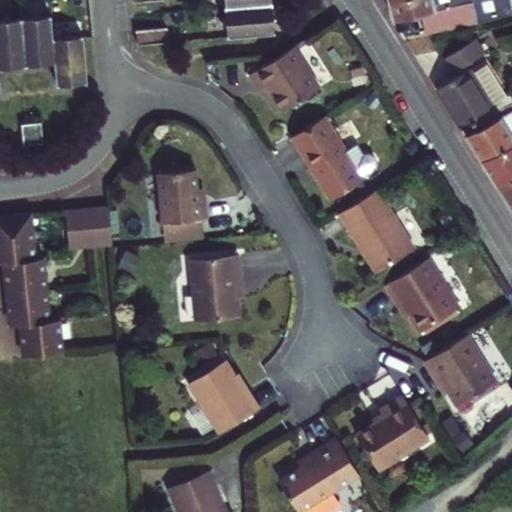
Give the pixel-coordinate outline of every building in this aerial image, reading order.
[(220,0),(220,1),(227,7),(229,23),(223,30),(230,36),(230,45),(280,40),(275,0),(220,0)] [(486,0),(406,0),(390,4),(395,25),(423,19),(472,8),(487,4),(486,0)] [(472,8),(423,19),(428,39),(476,26),(472,8)] [(0,27),(0,73),(55,69),(57,92),(88,89),(84,42),(53,45),(51,22),(0,27)] [(143,36),(144,53),(170,50),(168,34),(143,36)] [(447,109),(495,86),(486,72),(473,80),(468,72),(487,60),(478,45),(449,64),(460,83),(438,94),(447,109)] [(295,54),(251,82),(261,97),(267,94),(283,119),(321,94),(295,54)] [(495,86),(447,109),(462,135),(509,110),(495,86)] [(511,115),(465,140),(481,165),(511,149),(511,107),(511,108),(511,109),(511,115)] [(327,124),(294,145),(335,207),(367,186),(327,124)] [(41,129),(22,130),(23,152),(43,150),(41,129)] [(511,149),(481,165),(497,191),(511,183),(511,149)] [(201,211),(200,199),(198,178),(160,182),(166,247),(205,243),(204,229),(208,228),(207,210),(201,211)] [(511,183),(497,191),(511,214),(511,183)] [(381,197),(344,222),(381,282),(420,257),(381,197)] [(109,215),(66,220),(70,258),(113,254),(109,215)] [(38,269),(32,223),(0,226),(0,273),(6,272),(13,336),(21,335),(25,364),(64,361),(60,332),(52,332),(45,268),(38,269)] [(205,248),(205,243),(166,247),(166,252),(205,248)] [(243,325),(241,307),(239,295),(244,295),(241,264),(192,268),(198,330),(243,325)] [(433,267),(391,294),(405,317),(409,315),(425,341),(464,316),(433,267)] [(202,369),(222,357),(211,340),(192,351),(202,369)] [(502,391),(473,343),(429,370),(444,393),(448,391),(463,415),(502,391)] [(221,441),(260,416),(252,401),(250,403),(228,368),(190,391),(221,441)] [(433,445),(408,403),(385,417),(390,425),(362,443),(383,477),(433,445)] [(299,511),(316,511),(364,482),(341,446),(313,462),(317,467),(305,474),(284,487),(299,511)] [(302,469),(305,474),(317,467),(313,462),(302,469)] [(171,495),(178,511),(226,511),(211,478),(171,495)]
